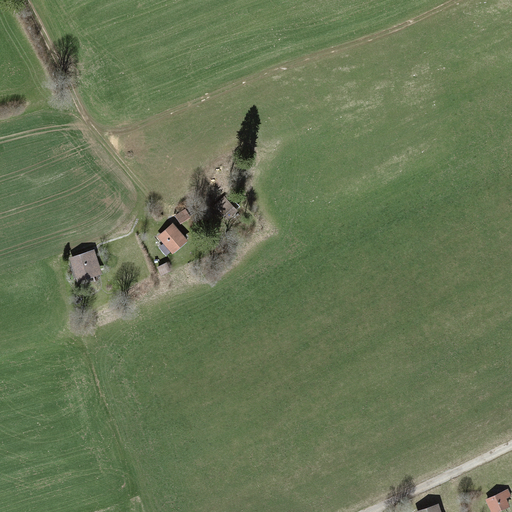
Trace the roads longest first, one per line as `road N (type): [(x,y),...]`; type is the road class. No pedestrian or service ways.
road 1 (track): [(92,127),(129,131),(458,0)]
road 2 (track): [(23,0),(92,127),(159,208)]
road 3 (track): [(365,511),(511,443)]
